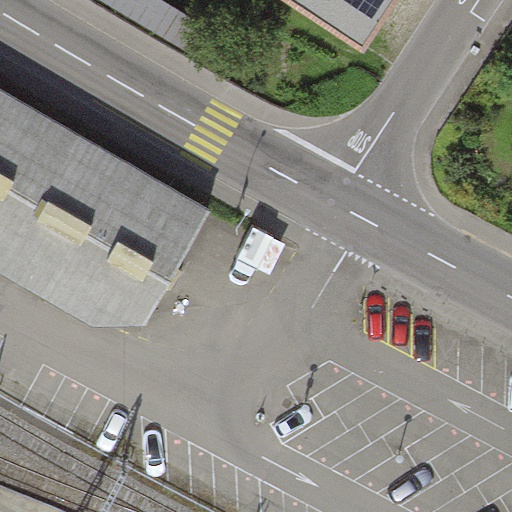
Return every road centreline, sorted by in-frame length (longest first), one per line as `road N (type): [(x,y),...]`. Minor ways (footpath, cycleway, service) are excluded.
road 1 (secondary): [(338,207),(0,10)]
road 2 (residential): [(202,418),(304,327),(365,221)]
road 3 (residential): [(338,207),(471,0)]
road 4 (secondary): [(511,298),(365,221)]
